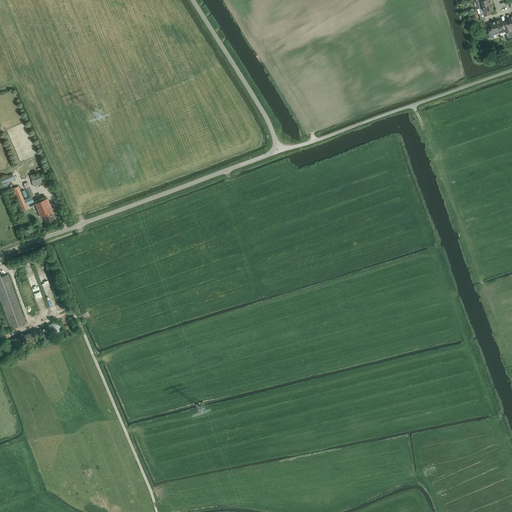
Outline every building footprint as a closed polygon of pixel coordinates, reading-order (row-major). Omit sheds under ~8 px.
[(475,0),(477,3),(478,3),(479,8),(492,5),(490,0),(475,0)] [(492,5),(479,8),(481,14),(479,14),(481,19),(485,18),(484,17),(491,15),(490,12),(494,11),(492,5)] [(502,20),(496,21),(500,34),(505,32),(506,34),(509,33),(506,22),(503,23),(502,20)] [(500,34),(496,21),(490,23),(491,27),(488,28),(490,33),(488,33),(490,39),(495,38),(494,36),(500,34)] [(15,180),(13,174),(0,179),(2,184),(2,185),(4,191),(10,189),(7,183),(15,180)] [(48,175),(35,180),(33,174),(30,175),(30,176),(32,181),(31,181),(33,186),(50,180),(48,175)] [(14,188),(15,191),(13,192),(14,195),(16,194),(23,211),(28,209),(18,186),(14,188)] [(53,212),(52,210),(50,205),(54,204),(54,203),(50,204),(47,199),(35,204),(41,217),(44,216),(46,223),(54,220),(51,213),(53,212)] [(0,299),(11,330),(26,324),(8,275),(0,277),(0,299)] [(62,329),(62,327),(62,326),(62,325),(61,323),(59,322),(57,321),(55,322),(54,322),(53,323),(52,324),(51,325),(51,326),(51,327),(51,329),(52,331),(54,332),(55,333),(56,333),(57,333),(59,332),(60,332),(61,331),(62,329)] [(38,330),(14,339),(6,342),(9,352),(18,349),(42,341),(41,339),(38,330)]
